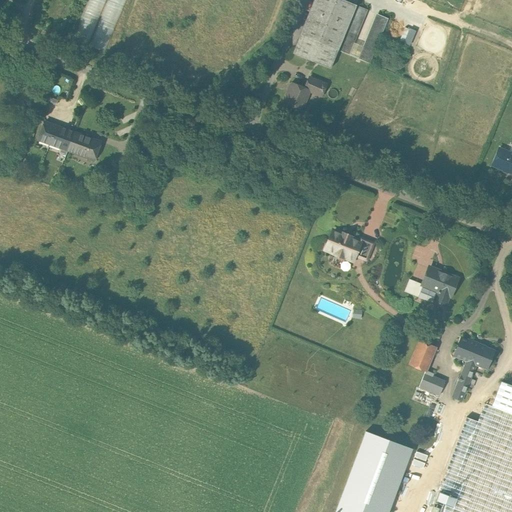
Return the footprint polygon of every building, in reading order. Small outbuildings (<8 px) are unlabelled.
[(125,0),(89,0),(74,38),(105,50),(125,0)] [(314,0),(293,54),(330,69),(337,50),(346,54),(365,9),(343,0),(314,0)] [(378,15),(360,60),(370,64),(388,19),(378,15)] [(410,45),(416,30),(406,26),(400,40),(410,45)] [(419,38),(404,76),(412,79),(427,41),(419,38)] [(326,84),(309,77),(304,88),(309,90),(309,91),(321,96),(326,84)] [(304,88),(292,84),(284,103),(301,110),(309,91),(309,90),(304,88)] [(73,133),(44,122),(38,139),(60,148),(63,141),(69,143),(73,133)] [(100,142),(73,133),(69,143),(67,150),(94,160),(100,142)] [(60,148),(59,152),(66,154),(67,150),(69,143),(63,141),(60,148)] [(511,154),(498,148),(491,165),(511,173),(511,169),(511,154)] [(342,233),(341,235),(332,231),(328,242),(326,243),(324,247),(326,251),(330,252),(332,251),(334,252),(333,254),(343,257),(344,256),(352,260),(354,255),(359,242),(351,238),(351,237),(342,233)] [(373,243),(360,238),(359,242),(354,255),(366,260),(373,243)] [(456,278),(430,267),(423,285),(418,297),(431,303),(433,298),(435,299),(445,303),(448,296),(449,296),(456,278)] [(423,285),(409,279),(404,291),(418,297),(423,285)] [(354,309),(353,318),(361,318),(362,310),(354,309)] [(493,352),(461,339),(454,356),(466,361),(475,365),(486,369),(493,352)] [(434,347),(418,340),(407,366),(424,373),(424,371),(434,347)] [(466,361),(451,397),(461,401),(475,365),(466,361)] [(443,382),(431,377),(432,374),(424,371),(424,373),(417,388),(438,396),(443,382)] [(511,511),(511,385),(501,381),(492,404),(486,402),(479,420),(467,416),(435,501),(448,505),(445,511),(511,511)]
